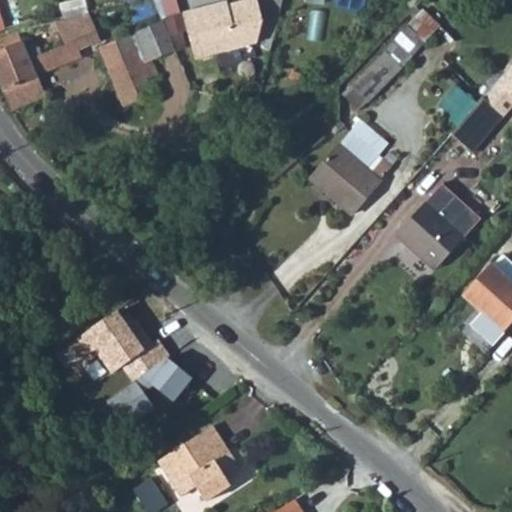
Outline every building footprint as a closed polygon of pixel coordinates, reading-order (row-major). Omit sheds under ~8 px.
[(0,0),(0,33),(10,29),(0,3),(0,0)] [(219,7),(185,16),(197,62),(259,47),(265,24),(259,1),(231,9),(220,11),(219,7)] [(406,38),(427,55),(461,21),(441,2),(406,38)] [(0,39),(0,69),(16,107),(48,94),(39,73),(70,60),(68,57),(83,51),(80,45),(102,35),(91,9),(56,18),(66,41),(41,52),(39,47),(33,45),(28,47),(22,31),(0,39)] [(164,18),(134,32),(100,47),(126,106),(160,92),(147,62),(175,51),(164,18)] [(498,121),(505,128),(511,120),(511,68),(509,66),(477,102),(498,121)] [(454,84),(441,107),(457,116),(470,93),(454,84)] [(484,136),(498,121),(477,102),(463,116),(484,136)] [(484,136),(463,116),(453,128),(430,152),(451,171),(484,136)] [(362,119),(343,142),(371,167),(391,143),(362,119)] [(310,176),(349,215),(384,179),(371,167),(343,142),(310,176)] [(394,237),(432,271),(479,220),(441,185),(394,237)] [(461,299),(499,337),(511,324),(511,266),(502,257),(461,299)] [(147,344),(120,302),(74,333),(88,355),(104,345),(119,364),(147,344)] [(171,353),(152,376),(175,395),(194,372),(171,353)] [(219,434),(207,420),(156,458),(181,493),(196,483),(206,496),(229,479),(224,471),(238,460),(225,442),(220,445),(214,437),(219,434)] [(219,434),(214,437),(220,445),(225,442),(219,434)] [(260,511),(298,511),(285,494),(260,511)]
